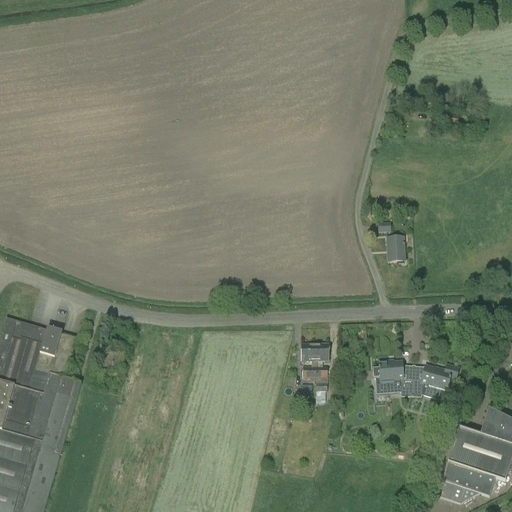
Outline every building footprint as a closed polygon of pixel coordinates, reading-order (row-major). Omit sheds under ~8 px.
[(378,235),(391,234),(390,225),(378,225),(378,235)] [(390,263),(387,263),(387,264),(404,263),(403,239),(386,240),(387,250),(390,250),(390,263)] [(0,511),(44,511),(82,385),(65,380),(76,341),(6,320),(0,342),(0,511)] [(315,380),(315,346),(301,347),(302,364),(305,363),(305,370),(303,370),(303,380),(314,380),(315,380)] [(315,380),(314,380),(313,389),(315,389),(316,405),(325,405),(325,394),(327,394),(327,369),(318,369),(318,363),(328,363),(328,346),(315,346),(315,380)] [(110,380),(111,376),(113,371),(120,373),(125,355),(110,351),(108,358),(102,357),(98,372),(106,374),(105,378),(110,380)] [(400,398),(412,399),(413,383),(403,383),(402,364),(389,365),(389,363),(379,364),(380,371),(373,371),(373,381),(374,381),(380,381),(380,384),(399,383),(400,398)] [(442,374),(425,369),(421,383),(413,383),(412,399),(421,399),(424,386),(447,392),(449,383),(450,383),(451,381),(454,382),(454,381),(455,380),(457,372),(456,371),(457,370),(449,368),(449,369),(447,370),(446,369),(445,373),(442,372),(442,374)] [(312,387),(302,386),(301,397),(312,397),(312,387)] [(441,483),(436,498),(460,506),(480,495),(489,498),(495,479),(504,482),(511,461),(511,422),(488,411),(480,436),(459,429),(441,483)]
